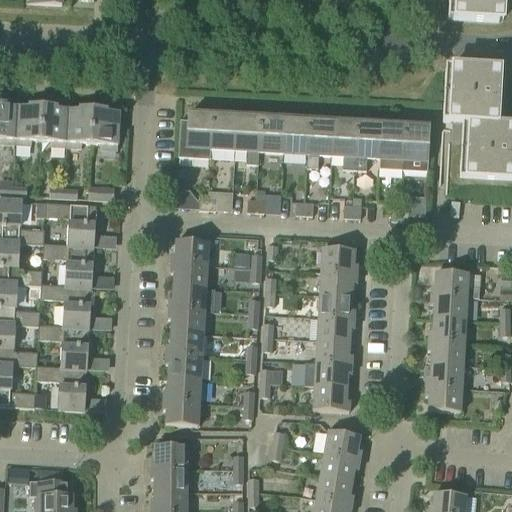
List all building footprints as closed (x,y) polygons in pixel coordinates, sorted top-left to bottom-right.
[(26,0),(26,7),(61,8),(61,0),(26,0)] [(448,0),(448,22),(503,25),(504,0),(448,0)] [(445,70),(443,111),(442,125),(462,126),(461,146),(459,179),(511,182),(511,127),(497,126),(500,73),(445,70)] [(0,106),(0,146),(15,148),(17,110),(5,110),(5,107),(0,106)] [(29,111),(17,110),(15,148),(30,149),(31,144),(40,144),(42,109),(29,109),(29,111)] [(56,110),(42,109),(40,144),(50,145),(50,150),(65,151),(67,113),(56,113),(56,110)] [(67,113),(65,151),(81,151),(81,147),(91,147),(93,112),(79,111),(79,114),(67,113)] [(93,112),(91,147),(101,148),(100,153),(117,154),(119,116),(106,115),(106,113),(93,112)] [(187,117),(187,123),(180,123),(178,161),(210,163),(210,152),(211,152),(212,119),(187,117)] [(236,120),(212,119),(211,152),(235,154),(236,120)] [(260,121),(236,120),(235,154),(247,154),(246,168),(258,169),(258,155),(260,121)] [(284,123),(260,121),(258,155),(282,156),(284,123)] [(284,123),(282,156),(306,158),(308,124),(284,123)] [(306,158),(307,158),(306,171),(318,172),(319,158),(331,159),(332,126),(308,124),(306,158)] [(332,126),(331,159),(344,160),(343,173),(354,174),(357,127),(332,126)] [(381,128),(357,127),(354,174),(366,174),(367,161),(379,162),(381,128)] [(379,162),(378,172),(402,173),(404,130),(381,128),(379,162)] [(404,130),(402,173),(427,175),(430,131),(404,130)] [(0,197),(12,199),(12,189),(0,188),(0,197)] [(12,189),(12,199),(26,199),(26,190),(12,189)] [(113,204),(113,192),(88,190),(88,203),(113,204)] [(62,201),(63,192),(49,191),(49,201),(62,201)] [(63,192),(62,201),(76,202),(77,193),(63,192)] [(178,193),(179,208),(196,207),(196,193),(178,193)] [(199,206),(198,213),(207,214),(208,201),(199,201),(199,206)] [(216,201),(208,201),(207,214),(215,214),(216,201)] [(255,216),(256,204),(247,203),(246,216),(255,216)] [(400,212),(399,224),(408,225),(408,220),(411,220),(424,221),(425,204),(409,203),(409,209),(400,208),(400,212)] [(0,245),(19,247),(32,248),(43,249),(43,234),(20,233),(22,205),(0,204),(0,245)] [(264,204),(256,204),(255,216),(263,217),(264,204)] [(303,219),(304,207),(295,206),(295,219),(303,219)] [(66,249),(93,251),(95,210),(45,207),(45,209),(44,221),(68,223),(66,249)] [(313,207),(304,207),(303,219),(312,219),(313,207)] [(351,222),(352,209),(343,209),(343,221),(351,222)] [(352,209),(351,222),(360,222),(360,210),(352,209)] [(399,224),(400,212),(391,211),(391,224),(399,224)] [(171,258),(170,267),(206,269),(208,246),(175,244),(174,258),(171,258)] [(19,247),(0,245),(0,286),(17,288),(40,290),(40,288),(41,275),(18,274),(19,247)] [(66,249),(43,248),(42,262),(66,264),(64,290),(91,292),(93,251),(66,249)] [(277,250),(273,250),(268,249),(267,263),(276,264),(277,250)] [(320,276),(356,278),(356,269),(353,269),(354,254),(321,252),(320,276)] [(248,258),(234,257),(233,270),(248,271),(248,258)] [(251,272),(260,273),(260,259),(252,258),(251,272)] [(206,269),(170,267),(170,277),(173,277),(172,290),(205,292),(206,269)] [(260,273),(251,272),(250,286),(259,287),(260,273)] [(320,276),(319,299),(351,301),(352,288),(355,288),(356,278),(320,276)] [(479,292),(467,291),(467,277),(435,276),(434,290),(430,290),(430,299),(466,301),(478,302),(479,292)] [(94,290),(113,291),(114,278),(95,277),(94,290)] [(511,280),(500,279),(500,289),(499,303),(511,303),(511,280)] [(266,282),(265,296),(274,296),(275,283),(266,282)] [(0,286),(0,327),(15,328),(15,329),(38,330),(38,329),(39,316),(15,314),(17,288),(0,286)] [(40,288),(40,290),(40,303),(63,304),(62,330),(62,331),(88,333),(91,292),(64,290),(40,288)] [(168,304),(168,313),(204,315),(213,316),(215,293),(205,292),(172,290),(172,304),(168,304)] [(274,296),(265,296),(264,310),(273,310),(274,296)] [(351,301),(319,299),(317,322),(353,324),(354,314),(350,314),(351,301)] [(466,301),(430,299),(429,309),(433,309),(432,323),(465,325),(466,301)] [(249,304),(248,318),(257,318),(258,304),(249,304)] [(499,326),(509,326),(509,312),(499,312),(499,326)] [(204,315),(168,313),(167,323),(171,323),(170,336),(202,338),(204,315)] [(257,318),(248,318),(247,332),(257,332),(257,318)] [(92,330),(111,331),(112,319),(92,319),(92,330)] [(317,322),(316,344),(349,346),(349,333),(353,333),(353,324),(317,322)] [(428,336),(427,345),(463,347),(465,325),(432,323),(431,336),(428,336)] [(509,326),(499,326),(500,340),(509,340),(509,326)] [(0,327),(0,368),(13,369),(36,371),(37,356),(13,355),(15,329),(15,328),(0,327)] [(262,341),(272,342),(272,328),(263,327),(262,341)] [(62,331),(62,330),(38,329),(38,330),(37,343),(61,345),(59,371),(59,372),(86,373),(88,333),(62,331)] [(166,349),(165,359),(201,361),(202,338),(170,336),(169,350),(166,349)] [(272,342),(262,341),(261,355),(271,356),(272,342)] [(316,344),(315,367),(351,369),(351,360),(348,360),(349,346),(316,344)] [(463,347),(427,345),(427,354),(430,355),(430,368),(462,370),(463,347)] [(246,349),(246,363),(255,364),(256,350),(246,349)] [(500,372),(509,372),(509,358),(500,358),(500,372)] [(201,361),(165,359),(165,368),(168,368),(167,382),(200,384),(201,361)] [(255,364),(246,363),(245,377),(254,378),(255,364)] [(305,367),(304,390),(314,390),(346,392),(347,379),(350,379),(351,369),(315,367),(305,367)] [(13,369),(0,368),(0,409),(34,412),(35,397),(11,396),(13,369)] [(425,381),(425,391),(461,393),(462,370),(430,368),(429,381),(425,381)] [(59,372),(59,371),(36,370),(35,384),(59,386),(57,413),(84,415),(86,373),(59,372)] [(509,386),(509,372),(500,372),(500,386),(509,386)] [(261,373),(260,387),(269,387),(270,374),(261,373)] [(163,395),(163,404),(198,406),(200,384),(167,382),(167,395),(163,395)] [(269,387),(260,387),(259,401),(268,401),(269,387)] [(346,392),(314,390),(312,414),(348,416),(349,405),(345,405),(346,392)] [(461,393),(425,391),(424,400),(428,400),(427,414),(459,416),(461,393)] [(244,395),(243,409),(252,409),(253,395),(244,395)] [(35,397),(34,412),(43,412),(44,398),(35,397)] [(198,406),(163,404),(162,414),(166,414),(165,428),(197,430),(198,406)] [(502,419),(503,404),(494,404),(493,418),(502,419)] [(252,409),(243,409),(242,423),(251,423),(252,409)] [(323,458),(359,464),(360,455),(357,455),(359,440),(327,435),(323,458)] [(275,436),(272,449),(281,451),(283,437),(275,436)] [(150,464),(150,473),(186,473),(186,449),(176,449),(158,449),(154,449),(154,464),(150,464)] [(281,451),(272,449),(270,463),(279,465),(281,451)] [(359,464),(323,458),(319,481),(351,486),(353,473),(357,474),(359,464)] [(233,474),(242,474),(242,460),(233,460),(233,474)] [(186,473),(150,473),(150,483),(153,483),(153,496),(186,496),(186,473)] [(242,474),(233,474),(232,488),(242,488),(242,474)] [(27,509),(29,482),(7,481),(6,508),(27,509)] [(319,481),(315,503),(351,509),(352,500),(349,500),(351,486),(319,481)] [(248,483),(248,497),(257,497),(257,483),(248,483)] [(71,511),(72,498),(70,498),(70,485),(29,485),(29,500),(34,500),(34,511),(71,511)] [(150,509),(149,511),(185,511),(186,496),(153,496),(153,509),(150,509)] [(427,511),(464,511),(465,499),(433,496),(431,511),(428,511),(427,511)] [(257,497),(248,497),(248,510),(257,511),(257,497)] [(315,503),(313,511),(350,511),(351,509),(315,503)]
